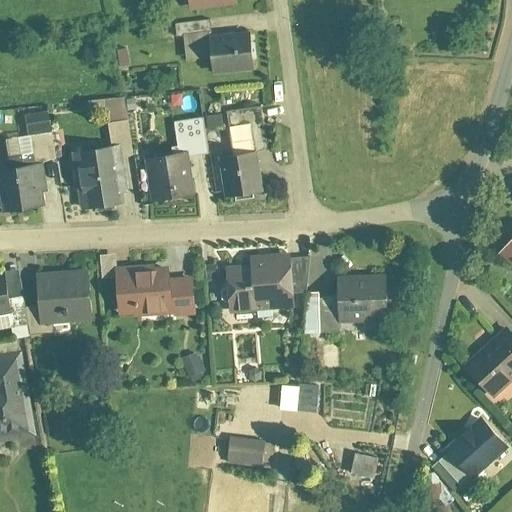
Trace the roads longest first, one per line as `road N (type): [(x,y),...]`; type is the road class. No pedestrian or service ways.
road 1 (residential): [(312,222),(0,241)]
road 2 (residential): [(462,213),(405,511)]
road 3 (residential): [(312,222),(279,0)]
road 4 (residential): [(511,63),(462,213)]
road 5 (residential): [(462,213),(312,222)]
